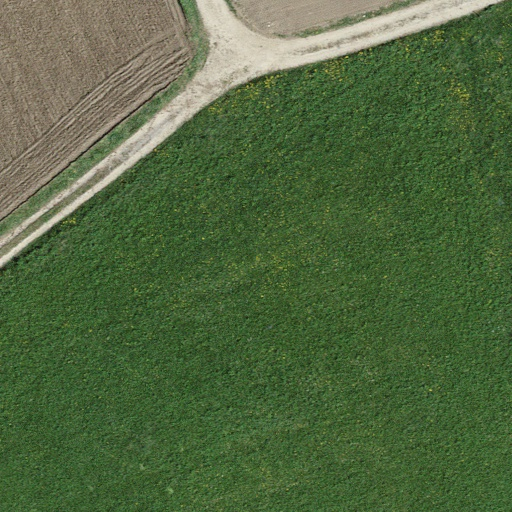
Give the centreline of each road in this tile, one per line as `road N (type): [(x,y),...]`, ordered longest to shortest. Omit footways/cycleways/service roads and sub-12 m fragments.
road 1 (track): [(232,68),(0,249)]
road 2 (track): [(470,0),(373,34),(232,68)]
